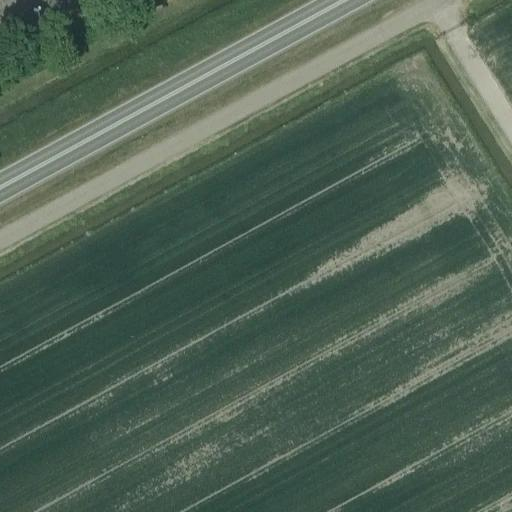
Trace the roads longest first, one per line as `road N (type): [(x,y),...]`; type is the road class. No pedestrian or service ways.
road 1 (unclassified): [(445,0),(0,240)]
road 2 (trunk): [(354,0),(0,190)]
